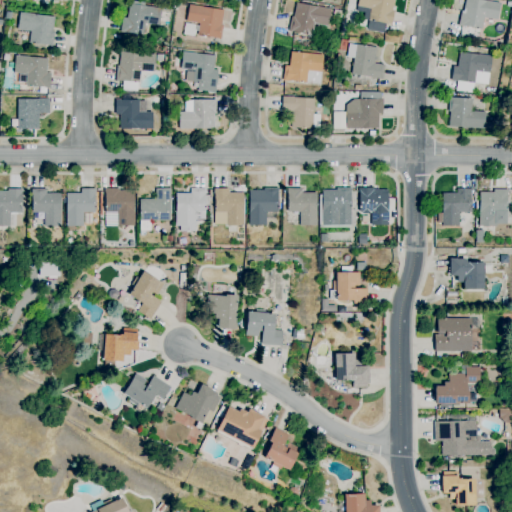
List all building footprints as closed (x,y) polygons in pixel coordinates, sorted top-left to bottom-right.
[(383,33),(366,30),(370,9),(357,6),(357,0),(393,0),(392,10),(394,11),(391,25),(389,25),(389,24),(385,23),(383,33)] [(481,30),(461,26),(461,27),(458,26),(460,11),(462,12),(464,0),(482,0),(500,3),(497,21),(483,18),(481,30)] [(143,35),(125,33),(120,32),(122,18),(127,18),(129,4),(130,4),(131,1),(144,3),(144,6),(161,8),(159,25),(145,23),(143,35)] [(312,35),(291,32),(288,32),(291,17),(293,17),(295,3),(330,9),(327,26),(314,24),(312,35)] [(220,40),(218,40),(218,39),(203,36),(202,37),(197,36),(197,31),(195,31),(195,35),(193,35),(193,37),(183,35),(185,23),(195,25),(199,26),(199,24),(186,21),(188,5),(223,11),(221,25),(223,25),(220,40)] [(341,21),(332,20),(334,10),(343,11),(341,21)] [(52,47),(29,44),(30,32),(16,30),(19,13),(54,17),(52,32),(54,32),(52,47)] [(382,79),(351,74),(353,58),(346,57),(348,43),(376,48),(375,57),(376,57),(376,61),(374,61),(374,63),(384,65),(382,79)] [(472,93),(455,91),(457,81),(455,81),(455,82),(450,81),(453,66),(457,67),(459,52),(463,53),(464,45),(469,46),(468,53),(491,56),(487,85),(474,83),(472,93)] [(118,81),(118,82),(115,82),(117,66),(119,66),(120,52),(155,55),(154,72),(140,71),(139,83),(118,81)] [(215,93),(197,92),(198,88),(193,88),(193,83),(193,82),(185,82),(186,70),(180,69),(182,52),(196,53),(196,54),(214,56),(213,70),(217,71),(215,93)] [(320,85),(306,83),(287,81),(283,81),(284,66),(288,66),(290,52),(323,56),(320,85)] [(49,89),(44,88),(25,86),(26,83),(18,82),(19,75),(26,75),(26,74),(13,73),(14,56),(47,59),(46,73),(50,74),(49,89)] [(312,129),(290,128),(291,111),(281,111),(282,97),(293,97),(293,98),(313,99),(312,115),(320,115),(319,125),(312,124),(312,129)] [(493,130),(483,129),(484,129),(470,128),(448,127),(449,113),(448,113),(449,97),(451,97),(451,98),(472,99),(471,111),(485,112),(485,123),(493,123),(493,130)] [(17,129),(17,99),(38,99),(49,99),(49,114),(38,114),(38,130),(17,129)] [(378,129),(345,129),(345,111),(358,111),(358,99),(377,99),(382,99),(382,114),(378,114),(378,129)] [(152,129),(119,129),(119,115),(115,115),(115,100),(120,100),(138,100),(138,101),(145,101),(145,112),(152,112),(152,129)] [(214,129),(178,129),(178,112),(184,112),(184,100),(192,100),(196,100),(196,101),(198,101),(198,100),(213,100),(215,100),(216,114),(214,114),(214,129)] [(150,232),(140,232),(140,199),(155,199),(155,188),(170,188),(170,200),(170,221),(150,221),(150,232)] [(316,226),(299,226),(299,212),(287,212),(287,193),(286,193),(286,189),(301,188),(301,193),(316,193),(316,226)] [(371,226),(371,212),(369,212),(369,214),(362,214),(362,212),(359,212),(359,191),(358,191),(358,188),(373,188),(373,190),(387,190),(388,225),(371,226)] [(9,227),(0,227),(0,191),(7,192),(7,189),(22,190),(22,192),(22,213),(21,226),(9,226),(9,227)] [(44,227),(44,213),(32,213),(31,194),(31,190),(46,189),(46,194),(60,193),(61,226),(44,227)] [(83,226),(66,226),(66,194),(80,193),(80,189),(95,189),(95,194),(95,212),(83,212),(83,226)] [(134,226),(114,226),(114,225),(112,225),(112,226),(104,226),(104,212),(105,212),(104,191),(104,189),(119,189),(119,191),(133,191),(134,212),(134,226)] [(190,233),(186,233),(186,231),(179,231),(179,226),(175,226),(175,212),(176,212),(175,193),(190,193),(190,189),(205,189),(205,195),(209,195),(209,205),(205,205),(205,220),(196,220),(196,232),(190,232),(190,233)] [(243,226),(226,226),(214,225),(214,194),(213,194),(213,189),(228,189),(228,193),(243,193),(243,226)] [(265,226),(248,226),(249,190),(263,190),(263,189),(278,189),(278,191),(277,212),(265,212),(265,226)] [(350,228),(319,228),(319,195),(321,194),(321,190),(336,190),(336,189),(351,189),(351,192),(355,191),(355,227),(350,227),(350,228)] [(458,226),(441,226),(441,223),(437,223),(437,213),(442,213),(442,193),(456,193),(456,189),(471,189),(471,194),(471,213),(458,213),(458,226)] [(496,227),(479,227),(479,192),(493,193),(493,189),(507,189),(507,194),(506,213),(506,223),(496,223),(496,227)] [(327,242),(319,242),(319,234),(327,234),(327,242)] [(367,245),(358,245),(358,235),(366,234),(367,245)] [(483,290),(463,289),(463,283),(456,283),(456,276),(449,276),(449,274),(448,274),(448,268),(449,268),(449,259),(455,259),(465,259),(465,263),(483,263),(483,290)] [(58,277),(58,262),(38,262),(37,276),(58,277)] [(365,271),(356,271),(356,263),(365,263),(365,271)] [(150,320),(137,312),(142,304),(128,295),(143,271),(159,282),(159,281),(164,284),(156,295),(152,292),(150,295),(161,302),(150,320)] [(352,304),(352,301),(335,301),(335,299),(329,299),(329,291),(332,291),(332,281),(335,281),(335,273),(354,273),(359,273),(359,285),(354,285),(354,289),(367,289),(367,304),(352,304)] [(192,293),(189,287),(194,284),(197,289),(195,289),(196,290),(192,293)] [(235,329),(217,328),(217,319),(214,319),(214,314),(205,314),(207,295),(225,297),(225,295),(237,296),(235,323),(236,323),(235,329)] [(335,312),(320,312),(321,299),(327,299),(327,305),(335,306),(335,312)] [(281,346),(261,345),(262,332),(258,331),(257,337),(245,336),(246,330),(245,330),(247,312),(274,314),(273,330),(282,331),(281,346)] [(471,352),(434,352),(434,335),(444,335),(444,334),(436,334),(436,318),(470,318),(471,352)] [(122,363),(102,361),(103,352),(97,351),(99,334),(119,336),(119,335),(121,335),(122,328),(137,329),(136,334),(138,334),(137,342),(139,342),(138,351),(129,351),(129,356),(123,355),(122,363)] [(302,339),(293,338),(294,331),(296,331),(296,330),(303,330),(302,339)] [(352,388),(352,383),(352,381),(349,381),(349,380),(334,381),(334,366),(334,355),(354,354),(354,361),(360,361),(360,367),(367,366),(368,383),(366,384),(367,388),(352,388)] [(108,370),(102,370),(103,361),(113,362),(113,368),(109,368),(108,370)] [(452,408),(439,408),(439,404),(435,404),(435,403),(434,403),(434,387),(435,387),(435,386),(443,386),(443,382),(448,382),(448,374),(465,374),(465,368),(479,367),(480,383),(466,384),(466,390),(468,390),(468,404),(452,404),(452,408)] [(142,414),(134,409),(135,406),(127,401),(129,398),(122,394),(135,373),(146,380),(143,385),(145,387),(153,376),(170,387),(162,400),(155,395),(146,409),(145,409),(142,414)] [(200,430),(194,428),(197,422),(189,418),(190,416),(175,409),(182,393),(190,396),(192,392),(196,394),(201,384),(210,389),(210,391),(216,394),(215,396),(219,398),(212,413),(207,410),(201,424),(203,425),(200,430)] [(161,411),(157,408),(160,403),(165,406),(161,411)] [(236,443),(216,433),(217,431),(215,430),(228,407),(238,412),(239,409),(246,413),(248,409),(264,417),(263,418),(267,420),(261,431),(252,449),(251,448),(250,451),(244,447),(244,448),(243,448),(242,448),(241,448),(240,448),(240,447),(239,447),(238,447),(238,446),(237,446),(237,445),(236,445),(236,444),(236,443)] [(511,423),(504,423),(499,418),(499,408),(511,408),(511,423)] [(476,460),(470,460),(470,456),(465,456),(441,456),(440,447),(441,447),(441,441),(434,442),(433,422),(442,422),(442,415),(460,415),(460,421),(465,421),(468,421),(468,418),(466,418),(466,415),(475,415),(475,419),(475,421),(476,421),(476,435),(480,435),(480,442),(490,441),(490,456),(476,456),(476,460)] [(288,471),(286,469),(286,470),(282,468),(281,467),(280,470),(271,465),(272,463),(263,458),(271,443),(268,441),(275,428),(288,435),(282,447),(285,448),(288,443),(298,449),(296,453),(297,453),(288,471)] [(455,507),(454,500),(449,500),(449,494),(441,494),(441,476),(442,476),(442,472),(457,472),(457,476),(457,479),(460,479),(474,479),(475,506),(455,507)] [(296,497),(292,498),(289,496),(288,492),(290,488),(294,488),(297,490),(298,493),(296,497)] [(343,511),(343,495),(364,494),(364,501),(370,500),(370,506),(378,505),(378,511),(343,511)] [(92,511),(89,505),(101,500),(102,503),(111,499),(112,502),(121,498),(127,511),(92,511)] [(162,511),(159,511),(156,509),(161,503),(166,507),(162,511)]
